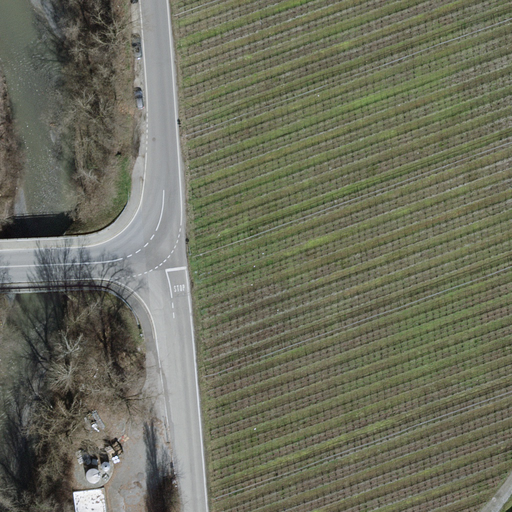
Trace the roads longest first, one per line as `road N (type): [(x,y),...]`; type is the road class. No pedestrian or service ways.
road 1 (unclassified): [(148,243),(168,273),(193,511)]
road 2 (tertiary): [(155,0),(165,193),(148,243)]
road 3 (tertiary): [(148,243),(108,261),(0,265)]
